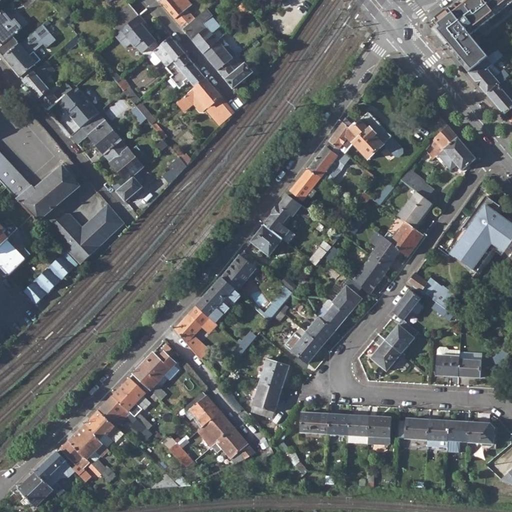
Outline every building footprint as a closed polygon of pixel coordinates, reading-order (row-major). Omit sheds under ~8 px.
[(59,12),(66,20),(74,14),(70,9),(66,12),(56,0),(49,0),(49,1),(55,7),(59,12)] [(161,0),(160,0),(182,26),(188,22),(184,17),(188,14),(186,11),(194,4),(190,0),(161,0)] [(511,2),(511,0),(459,0),(433,21),(436,26),(432,29),(469,72),(489,57),(471,34),(511,2)] [(114,26),(119,32),(122,30),(137,17),(140,15),(129,3),(118,13),(123,18),(114,26)] [(240,9),(246,16),(251,11),(245,4),(240,9)] [(254,14),(259,19),(267,11),(262,6),(254,14)] [(50,11),(54,16),(59,12),(55,7),(50,11)] [(208,10),(184,29),(204,52),(206,50),(218,40),(212,33),(220,26),(212,16),(213,15),(208,10)] [(0,14),(0,40),(4,45),(0,48),(0,52),(4,57),(20,44),(14,37),(23,29),(15,20),(13,22),(4,11),(0,14)] [(252,19),(256,23),(260,20),(259,19),(254,14),(251,11),(246,16),(245,17),(248,22),(252,19)] [(137,17),(122,30),(132,42),(136,47),(138,46),(146,57),(147,56),(155,50),(160,46),(151,35),(144,27),(147,25),(140,15),(137,17)] [(65,30),(72,40),(78,35),(67,22),(64,24),(67,28),(65,30)] [(154,32),(147,25),(144,27),(151,35),(154,32)] [(126,47),(132,42),(122,30),(119,32),(116,35),(126,47)] [(67,45),(70,50),(82,40),(78,35),(72,40),(67,45)] [(163,60),(168,67),(185,53),(171,36),(160,46),(155,50),(163,60)] [(218,40),(206,50),(222,67),(218,69),(234,88),(254,71),(246,62),(244,64),(237,55),(233,58),(218,40)] [(4,57),(21,77),(37,64),(20,44),(4,57)] [(163,60),(155,50),(147,56),(155,66),(163,60)] [(469,72),(488,94),(506,79),(509,76),(505,70),(499,75),(493,80),(486,71),(491,66),(503,57),(498,50),(489,57),(469,72)] [(188,79),(196,88),(206,79),(185,53),(168,67),(167,68),(173,76),(171,78),(180,88),(186,84),(184,82),(188,79)] [(48,109),(73,89),(68,83),(53,95),(43,82),(55,71),(47,61),(24,81),(48,109)] [(499,75),(491,66),(486,71),(493,80),(499,75)] [(125,91),(129,96),(134,90),(123,77),(117,82),(125,91)] [(207,109),(209,107),(216,115),(214,117),(220,125),(235,112),(206,79),(196,88),(186,96),(191,102),(192,103),(200,111),(204,112),(207,109)] [(488,94),(505,114),(511,108),(511,90),(510,89),(511,87),(511,85),(506,79),(488,94)] [(131,111),(141,123),(147,118),(137,106),(135,103),(129,96),(125,91),(119,96),(125,102),(126,102),(133,110),(131,111)] [(184,110),(192,103),(191,102),(186,96),(178,102),(184,110)] [(147,118),(152,124),(157,120),(143,104),(139,103),(137,106),(147,118)] [(207,109),(214,117),(216,115),(209,107),(207,109)] [(353,143),(369,159),(392,136),(369,111),(354,126),(347,117),(343,123),(350,130),(345,135),(353,143)] [(99,112),(81,127),(104,154),(122,139),(99,112)] [(432,126),(442,118),(437,112),(427,120),(432,126)] [(439,133),(449,125),(442,118),(432,126),(439,133)] [(343,151),(344,152),(353,143),(345,135),(350,130),(343,123),(330,142),(343,151)] [(430,154),(433,158),(437,155),(444,150),(459,137),(449,125),(439,133),(435,137),(443,145),(440,147),(440,146),(430,154)] [(41,131),(62,156),(65,153),(45,128),(41,131)] [(80,135),(77,131),(71,136),(74,140),(80,135)] [(477,159),(459,137),(444,150),(437,155),(450,170),(457,165),(462,171),(477,159)] [(104,154),(127,181),(134,176),(138,172),(144,167),(122,139),(104,154)] [(157,147),(162,152),(170,145),(166,140),(157,147)] [(343,151),(330,142),(326,147),(339,157),(343,151)] [(339,157),(326,147),(309,169),(321,178),(330,185),(342,169),(333,163),(339,157)] [(0,173),(7,167),(28,190),(33,186),(0,150),(0,173)] [(90,159),(94,163),(99,158),(96,154),(90,159)] [(169,166),(178,175),(187,166),(183,161),(179,157),(169,166)] [(38,220),(80,185),(63,165),(35,188),(33,185),(33,186),(28,190),(18,198),(38,220)] [(18,198),(28,190),(7,167),(0,173),(0,179),(1,181),(18,198)] [(291,191),(304,200),(308,194),(312,197),(317,191),(313,188),(321,178),(309,169),(291,191)] [(424,181),(409,169),(408,171),(407,172),(423,184),(424,181)] [(138,172),(134,176),(140,184),(145,180),(138,172)] [(400,180),(415,191),(426,199),(432,191),(423,184),(407,172),(400,180)] [(143,186),(140,184),(134,176),(127,181),(121,186),(116,190),(125,200),(143,186)] [(116,190),(121,186),(116,180),(112,184),(116,190)] [(376,201),(381,205),(382,204),(396,186),(392,182),(376,201)] [(364,193),(370,197),(375,190),(369,186),(364,193)] [(404,220),(414,227),(432,203),(426,199),(415,191),(397,215),(404,220)] [(283,239),(289,243),(296,234),(286,226),(298,211),(309,219),(314,213),(289,194),(266,224),(283,239)] [(486,196),(446,251),(477,273),(496,246),(504,252),(507,248),(511,241),(511,224),(496,213),(500,207),(486,196)] [(91,233),(85,227),(83,227),(68,213),(65,212),(47,229),(67,250),(79,263),(80,264),(99,245),(89,235),(91,233)] [(321,218),(342,233),(346,227),(339,222),(336,224),(324,215),(321,218)] [(349,230),(356,235),(365,222),(358,216),(349,230)] [(1,225),(0,223),(0,245),(6,239),(18,228),(8,218),(1,225)] [(401,249),(409,256),(424,235),(414,227),(404,220),(390,240),(401,249)] [(269,256),(283,239),(266,224),(251,242),(269,256)] [(373,255),(388,267),(401,249),(390,240),(385,237),(372,255),(373,255)] [(25,259),(6,239),(0,245),(0,265),(9,275),(25,259)] [(311,261),(316,265),(324,256),(333,246),(337,242),(332,239),(323,249),(321,247),(310,260),(311,261)] [(324,256),(337,267),(340,263),(335,258),(340,252),(333,246),(324,256)] [(24,291),(36,304),(79,263),(67,250),(24,291)] [(234,289),(237,291),(256,268),(240,255),(221,277),(234,289)] [(354,280),(371,294),(390,268),(388,267),(373,255),(354,280)] [(294,280),(300,285),(305,279),(316,265),(311,261),(294,280)] [(415,273),(409,282),(414,285),(425,294),(437,302),(449,311),(453,306),(449,303),(455,295),(443,286),(442,287),(431,278),(428,282),(415,273)] [(209,318),(215,323),(240,294),(237,291),(234,289),(221,277),(196,306),(209,318)] [(405,321),(425,294),(414,285),(394,312),(405,321)] [(335,304),(348,316),(362,298),(347,286),(333,303),(335,304)] [(264,315),(270,320),(279,309),(284,303),(292,294),(293,293),(287,288),(264,315)] [(449,311),(437,302),(432,308),(444,317),(449,311)] [(279,309),(283,312),(288,306),(284,303),(279,309)] [(322,320),(335,331),(348,316),(335,304),(322,320)] [(193,335),(209,318),(196,306),(175,329),(200,359),(206,353),(192,341),(195,337),(193,335)] [(319,317),(307,332),(322,346),(335,331),(322,320),(319,317)] [(387,340),(402,353),(414,338),(399,325),(387,340)] [(286,344),(308,363),(322,346),(307,332),(301,327),(286,344)] [(240,345),(245,349),(251,342),(246,338),(240,345)] [(507,354),(511,349),(511,343),(508,339),(499,347),(503,350),(507,354)] [(372,358),(387,371),(402,353),(387,340),(372,358)] [(229,355),(235,361),(236,360),(245,349),(240,345),(239,344),(229,355)] [(165,351),(170,357),(175,351),(168,345),(157,356),(160,357),(165,351)] [(436,375),(459,376),(460,359),(460,352),(460,350),(450,350),(448,347),(440,347),(438,349),(436,375)] [(490,369),(495,376),(511,361),(509,359),(511,356),(511,349),(507,354),(495,364),(490,369)] [(491,360),(495,364),(507,354),(503,350),(491,360)] [(141,381),(161,401),(166,396),(156,385),(177,363),(170,357),(165,351),(160,357),(157,356),(154,352),(133,374),(141,381)] [(260,381),(282,388),(289,365),(267,359),(260,381)] [(480,377),(481,360),(460,359),(459,376),(480,377)] [(227,370),(233,372),(240,364),(236,360),(235,361),(227,370)] [(219,380),(222,384),(233,372),(227,370),(219,380)] [(138,385),(141,381),(133,374),(112,396),(129,412),(130,413),(145,427),(148,430),(151,426),(138,414),(141,410),(135,404),(146,393),(138,385)] [(253,405),(275,412),(282,388),(260,381),(253,405)] [(194,416),(203,426),(220,411),(202,391),(179,413),(182,416),(184,413),(190,420),(194,416)] [(224,394),(231,402),(235,399),(228,391),(224,394)] [(115,427),(129,412),(112,396),(98,411),(115,427)] [(100,439),(107,433),(108,434),(112,438),(119,430),(115,427),(98,411),(85,424),(100,439)] [(197,432),(211,447),(234,427),(220,411),(203,426),(197,432)] [(301,432),(328,434),(329,414),(302,412),(301,432)] [(145,427),(130,413),(127,417),(141,430),(145,427)] [(328,434),(349,435),(350,415),(329,414),(328,434)] [(349,435),(368,436),(370,416),(350,415),(349,435)] [(370,416),(368,436),(373,437),(373,445),(387,446),(390,443),(392,418),(370,416)] [(406,445),(428,446),(428,440),(429,420),(407,419),(405,439),(406,439),(406,445)] [(429,420),(428,440),(448,441),(449,421),(429,420)] [(448,441),(468,442),(469,422),(449,421),(448,441)] [(468,442),(494,444),(495,428),(490,423),(469,422),(468,442)] [(97,470),(102,475),(109,482),(116,475),(109,468),(106,471),(94,460),(90,457),(96,451),(102,457),(110,450),(107,447),(105,445),(104,443),(101,441),(100,439),(85,424),(68,441),(97,470)] [(222,449),(236,464),(255,453),(234,427),(211,447),(217,453),(222,449)] [(112,438),(108,434),(107,433),(100,439),(101,441),(104,443),(105,445),(107,447),(114,440),(112,438)] [(169,450),(177,444),(169,436),(162,443),(169,450)] [(169,450),(175,456),(182,449),(189,442),(184,437),(177,444),(169,450)] [(95,472),(97,470),(68,441),(60,449),(76,465),(78,463),(83,469),(87,465),(95,472)] [(185,465),(187,467),(194,461),(182,449),(175,456),(185,465)] [(53,490),(59,496),(64,492),(58,487),(60,485),(56,482),(60,478),(53,471),(58,466),(69,477),(75,471),(56,452),(36,472),(53,490)] [(180,470),(183,474),(189,469),(187,467),(185,465),(180,470)] [(511,470),(501,479),(511,484),(511,470)] [(79,475),(89,485),(93,481),(83,471),(79,475)] [(18,489),(36,506),(53,490),(36,472),(18,489)] [(159,485),(160,488),(179,486),(174,482),(172,479),(159,485)] [(89,492),(95,498),(101,497),(93,488),(89,492)]
